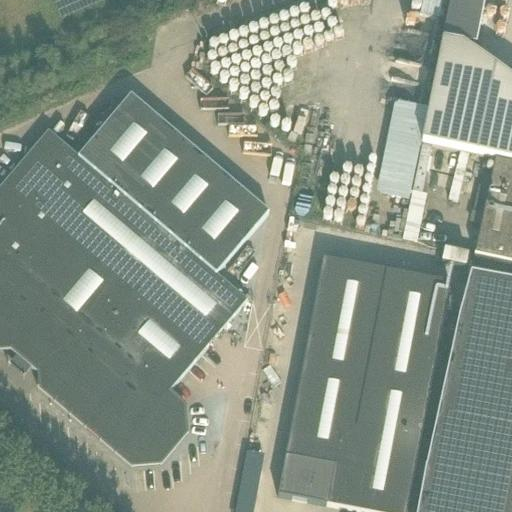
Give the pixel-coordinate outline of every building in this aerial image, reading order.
[(511,166),(511,80),(465,41),(443,37),(421,146),(494,163),(511,166)] [(160,468),(186,437),(184,408),(169,395),(247,304),(216,278),(268,217),(130,99),(78,160),(48,134),(0,190),(0,353),(10,352),(38,376),(39,392),(131,470),(160,468)] [(511,166),(494,163),(494,164),(474,259),(511,267),(511,166)] [(443,254),(440,268),(465,273),(468,259),(443,254)] [(322,263),(285,461),(333,470),(338,449),(352,452),(386,275),(322,263)] [(511,511),(511,280),(470,272),(426,456),(428,457),(417,511),(511,511)] [(326,509),(339,511),(407,511),(450,287),(386,275),(352,452),(338,449),(333,470),(326,509)]
